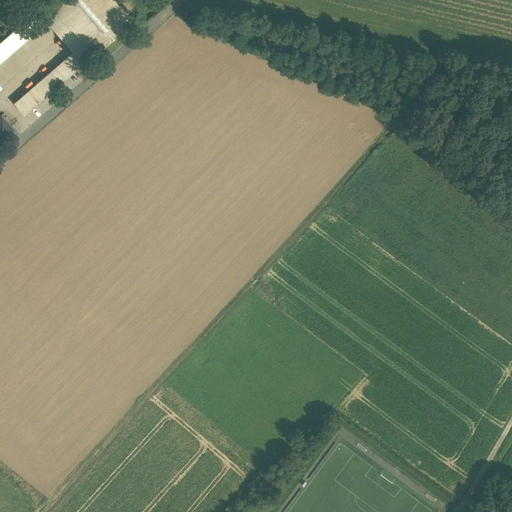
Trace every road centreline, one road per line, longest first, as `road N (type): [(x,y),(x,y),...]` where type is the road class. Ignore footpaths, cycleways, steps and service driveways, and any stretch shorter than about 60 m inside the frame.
road 1 (track): [(443,54),(438,77),(375,154),(51,511)]
road 2 (track): [(511,71),(181,1)]
